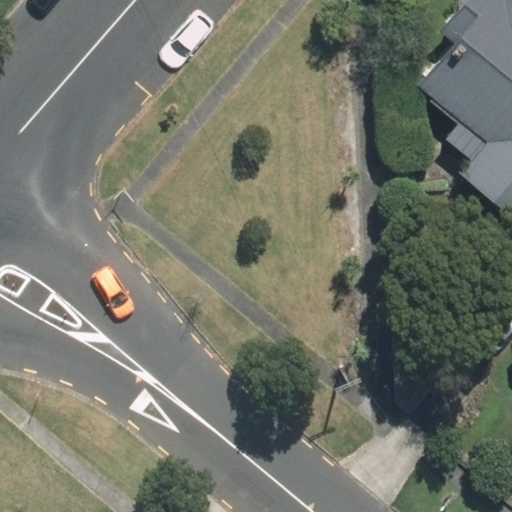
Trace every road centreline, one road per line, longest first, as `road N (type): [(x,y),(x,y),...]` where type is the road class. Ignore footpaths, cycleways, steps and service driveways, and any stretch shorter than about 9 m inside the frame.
road 1 (residential): [(0,169),(84,254),(226,440)]
road 2 (residential): [(226,440),(0,336)]
road 3 (residential): [(0,165),(137,0)]
